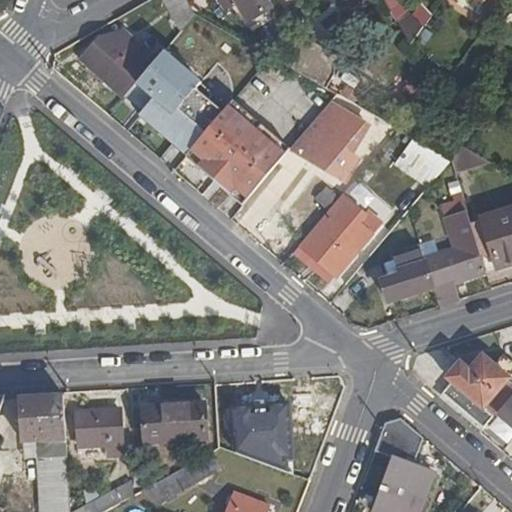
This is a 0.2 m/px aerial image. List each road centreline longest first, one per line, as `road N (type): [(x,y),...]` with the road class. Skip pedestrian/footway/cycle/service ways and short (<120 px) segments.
road 1 (residential): [(9,60),(358,351)]
road 2 (residential): [(0,375),(358,351)]
road 3 (residential): [(377,367),(511,483)]
road 4 (residential): [(358,351),(511,306)]
road 5 (residential): [(323,511),(377,367)]
road 6 (residential): [(9,60),(117,0)]
